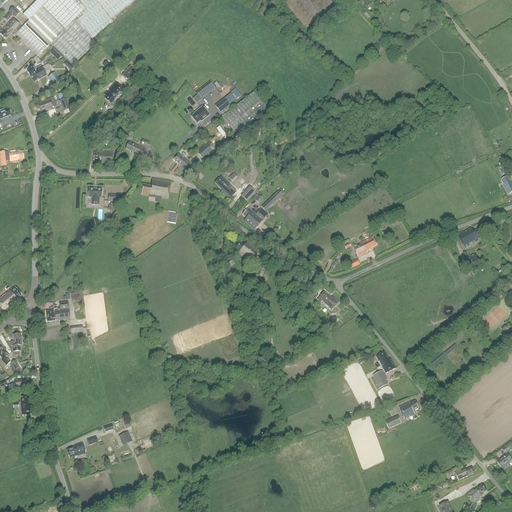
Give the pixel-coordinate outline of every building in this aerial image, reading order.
[(18,30),(19,31),(16,34),(15,35),(16,36),(17,37),(38,57),(51,44),(73,66),(96,43),(93,39),(113,23),(111,20),(135,0),(38,0),(24,16),(30,21),(22,28),(21,26),(18,30)] [(9,12),(4,18),(7,21),(12,15),(15,18),(20,13),(13,7),(9,12)] [(18,30),(21,26),(18,23),(16,21),(13,18),(3,30),(1,28),(0,29),(0,31),(1,32),(0,33),(0,34),(6,39),(11,33),(14,36),(16,33),(18,30)] [(110,73),(115,69),(107,61),(102,65),(110,73)] [(34,67),(33,67),(32,68),(28,71),(28,72),(30,77),(44,70),(45,72),(50,69),(48,65),(42,68),(41,66),(35,69),(34,67)] [(128,80),(134,73),(136,71),(130,66),(126,70),(122,75),(128,80)] [(44,70),(30,77),(31,77),(34,83),(41,79),(46,76),(44,73),(45,72),(44,70)] [(48,78),(53,84),(55,82),(57,85),(64,80),(62,77),(60,79),(55,72),(48,78)] [(212,82),(189,99),(193,105),(216,88),(212,82)] [(111,105),(124,90),(115,83),(109,90),(110,91),(108,93),(107,92),(104,95),(106,97),(105,99),(111,105)] [(235,88),(231,92),(236,98),(240,94),(235,88)] [(234,138),(269,109),(253,91),(219,119),(234,138)] [(63,92),(58,94),(60,101),(59,102),(63,112),(71,109),(66,99),(63,92)] [(40,112),(54,107),(51,98),(37,103),(40,112)] [(224,98),(215,105),(220,112),(222,115),(232,107),(229,105),(224,98)] [(209,115),(202,107),(194,113),(194,114),(191,117),(197,124),(202,120),(203,121),(209,115)] [(4,111),(3,109),(0,110),(0,111),(0,112),(0,123),(0,124),(0,122),(0,119),(1,120),(11,115),(9,110),(5,111),(4,111)] [(112,115),(106,122),(110,125),(115,118),(112,115)] [(143,140),(140,146),(147,149),(150,143),(143,140)] [(143,159),(147,149),(138,145),(138,146),(129,142),(126,149),(135,153),(134,156),(143,159)] [(213,145),(211,142),(197,153),(202,160),(212,151),(210,148),(213,145)] [(5,152),(4,152),(0,152),(0,154),(2,167),(6,166),(6,161),(10,160),(10,162),(18,161),(18,160),(24,160),(23,153),(17,154),(17,153),(9,154),(8,153),(7,153),(5,152)] [(113,166),(113,152),(97,152),(97,153),(94,153),(93,161),(100,161),(100,165),(113,166)] [(185,172),(192,164),(179,153),(174,160),(180,165),(178,167),(185,172)] [(229,200),(236,192),(228,184),(229,184),(221,176),(215,183),(222,190),(221,192),(229,200)] [(511,192),(511,182),(509,178),(508,177),(502,181),(503,184),(508,195),(511,192)] [(168,199),(171,182),(152,179),(151,186),(143,185),(141,195),(168,199)] [(88,189),(88,198),(92,198),(92,205),(99,205),(99,198),(101,198),(102,198),(102,189),(102,190),(89,189),(88,189)] [(249,189),(244,195),(249,200),(254,194),(249,189)] [(281,189),(262,207),(265,211),(276,200),(277,201),(283,195),(285,193),(281,189)] [(259,195),(255,199),(259,204),(263,200),(259,195)] [(112,212),(117,206),(112,203),(108,209),(112,212)] [(254,230),(268,214),(260,209),(255,214),(248,208),(242,215),(247,219),(244,222),(254,230)] [(479,229),(473,232),(471,228),(458,235),(465,247),(479,241),(478,239),(480,238),(480,237),(483,235),(479,229)] [(372,248),(377,245),(373,237),(353,247),(358,257),(368,252),(368,250),(370,249),(371,251),(373,250),(372,248)] [(252,263),(260,252),(247,242),(244,246),(240,242),(234,250),(252,263)] [(215,248),(209,251),(213,260),(219,256),(215,248)] [(225,264),(228,269),(235,264),(232,259),(225,264)] [(348,264),(350,269),(360,265),(358,259),(348,264)] [(9,291),(0,298),(0,307),(4,312),(18,301),(17,299),(22,295),(15,287),(11,290),(9,291)] [(69,294),(66,294),(66,299),(79,298),(79,299),(79,304),(80,306),(84,306),(83,299),(82,292),(74,293),(71,294),(69,294)] [(321,303),(322,301),(332,310),(339,302),(332,296),(331,298),(324,292),(319,297),(317,300),(321,303)] [(58,321),(70,319),(68,301),(59,302),(60,309),(57,309),(57,306),(54,306),(55,310),(57,309),(57,311),(54,311),(46,312),(47,322),(56,321),(55,320),(58,320),(58,321)] [(328,322),(332,326),(337,320),(334,316),(328,322)] [(13,352),(15,352),(15,356),(19,355),(19,351),(19,346),(22,345),(21,334),(13,335),(15,346),(13,346),(13,352)] [(0,354),(0,355),(0,356),(3,359),(2,361),(6,365),(10,362),(6,357),(9,355),(5,351),(4,351),(0,347),(0,354)] [(386,373),(396,368),(391,358),(388,359),(385,352),(376,356),(379,361),(380,361),(386,373)] [(16,361),(11,363),(12,364),(15,370),(19,367),(16,361)] [(373,376),(377,385),(376,386),(379,390),(388,385),(382,372),(373,376)] [(21,380),(16,381),(15,381),(15,384),(11,385),(12,390),(16,390),(16,388),(21,388),(21,387),(27,386),(26,380),(21,381),(21,380)] [(22,415),(33,414),(32,404),(30,405),(29,397),(21,398),(21,404),(22,415)] [(399,408),(405,420),(412,416),(414,420),(417,419),(414,411),(419,408),(415,401),(410,404),(409,403),(399,408)] [(389,429),(401,423),(399,417),(387,423),(389,429)] [(132,441),(128,432),(119,436),(123,445),(132,441)] [(502,469),(511,461),(511,459),(509,455),(510,454),(509,452),(511,451),(511,450),(511,449),(511,443),(511,442),(502,449),(506,454),(503,456),(504,457),(497,462),(502,469)] [(69,458),(75,456),(75,459),(78,458),(77,456),(86,453),(82,443),(74,446),(75,448),(67,451),(69,458)] [(84,459),(79,461),(81,467),(87,465),(86,463),(88,463),(87,459),(85,460),(84,459)] [(459,482),(474,474),(471,468),(466,470),(463,471),(462,469),(455,473),(459,482)] [(473,490),(466,494),(473,503),(482,496),(484,494),(483,494),(487,491),(482,485),(474,491),(473,490)] [(441,511),(452,511),(449,502),(440,506),(441,511)]
